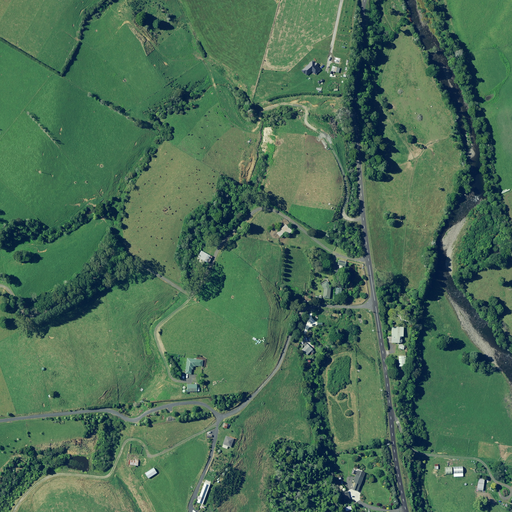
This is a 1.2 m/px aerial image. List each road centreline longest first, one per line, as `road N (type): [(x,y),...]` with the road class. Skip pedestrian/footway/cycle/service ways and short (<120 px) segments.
road 1 (unclassified): [(365,0),(353,106),(374,305)]
road 2 (residential): [(214,423),(272,374),(307,307),(374,305)]
road 3 (unclassified): [(374,305),(405,511)]
